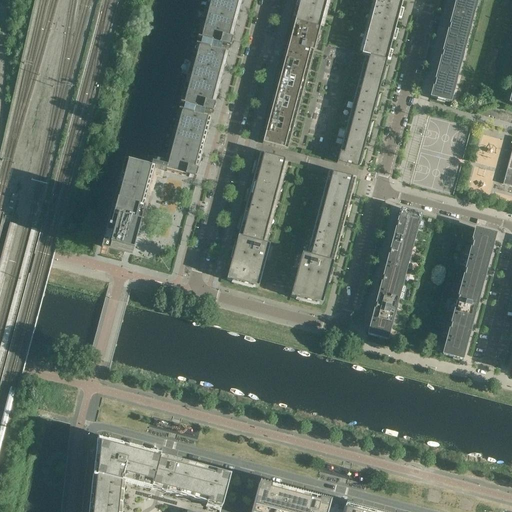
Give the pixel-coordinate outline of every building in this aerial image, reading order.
[(230,49),(242,0),(199,0),(159,154),(128,145),(99,254),(108,256),(110,249),(124,253),(125,249),(133,251),(139,227),(141,228),(157,169),(166,171),(165,172),(195,179),(211,120),(207,119),(209,113),(212,114),(228,55),(224,54),(226,48),(230,49)] [(301,0),(299,7),(298,7),(298,8),(299,9),(296,21),(295,20),(295,22),(320,28),(327,0),(301,0)] [(394,29),(396,22),(397,20),(398,20),(398,18),(397,18),(399,9),(400,9),(401,8),(400,8),(401,0),(375,0),(361,55),(365,56),(387,61),(390,50),(389,50),(391,40),(392,41),(392,39),(391,39),(394,30),(395,30),(395,29),(394,29)] [(468,34),(475,6),(456,2),(449,29),(468,34)] [(287,150),(320,28),(295,22),(262,144),(287,150)] [(460,61),(468,34),(449,29),(442,56),(460,61)] [(358,169),(377,96),(387,61),(365,56),(337,164),(358,169)] [(453,88),(460,61),(442,56),(435,83),(453,88)] [(449,102),(453,88),(435,83),(431,98),(449,102)] [(511,150),(504,179),(505,179),(503,184),(511,186),(511,150)] [(263,244),(285,161),(285,160),(260,153),(226,280),(258,288),(269,245),(263,244)] [(331,270),(340,238),(356,179),(329,171),(307,255),(302,254),(290,297),(322,305),(331,270)] [(418,226),(420,215),(401,210),(397,226),(415,231),(417,226),(418,226)] [(408,258),(415,231),(397,226),(390,253),(408,258)] [(490,251),(495,235),(475,230),(472,240),(473,240),(472,246),(490,251)] [(483,278),(490,251),(472,246),(464,273),(483,278)] [(401,285),(408,258),(390,253),(382,280),(401,285)] [(476,305),(483,278),(464,273),(457,300),(476,305)] [(394,312),(401,285),(382,280),(375,307),(394,312)] [(469,332),(476,305),(457,300),(450,327),(469,332)] [(387,340),(394,312),(375,307),(368,335),(387,340)] [(462,360),(469,332),(450,327),(443,355),(462,360)] [(152,486),(159,457),(100,442),(97,472),(92,511),(117,511),(119,500),(120,487),(121,478),(152,486)] [(221,508),(230,476),(159,457),(152,486),(204,500),(207,501),(206,504),(221,508)] [(327,511),(330,503),(259,484),(251,511),(327,511)]
